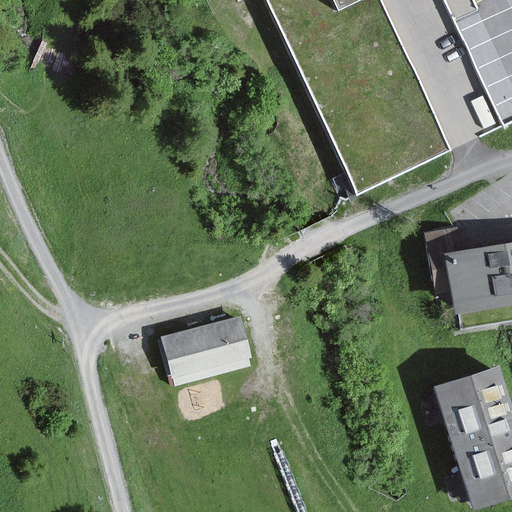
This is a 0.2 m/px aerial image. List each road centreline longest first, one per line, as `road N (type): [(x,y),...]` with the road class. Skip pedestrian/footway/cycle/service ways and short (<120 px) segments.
road 1 (track): [(130,511),(84,325)]
road 2 (track): [(84,325),(0,155)]
